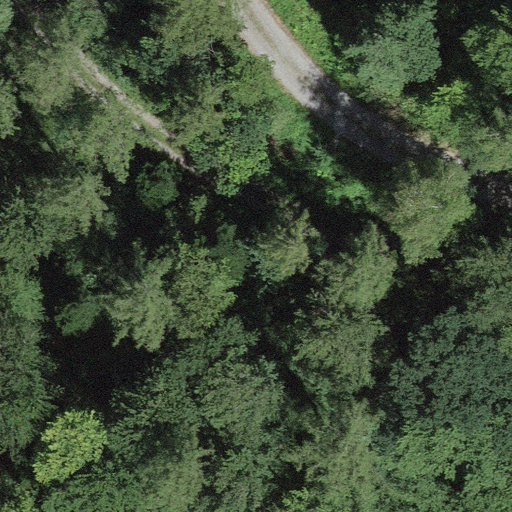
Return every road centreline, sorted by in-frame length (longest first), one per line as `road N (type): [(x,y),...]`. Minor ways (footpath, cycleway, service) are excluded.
road 1 (track): [(18,0),(115,107),(191,164),(406,263),(511,288)]
road 2 (track): [(511,194),(355,133),(276,62),(235,0)]
